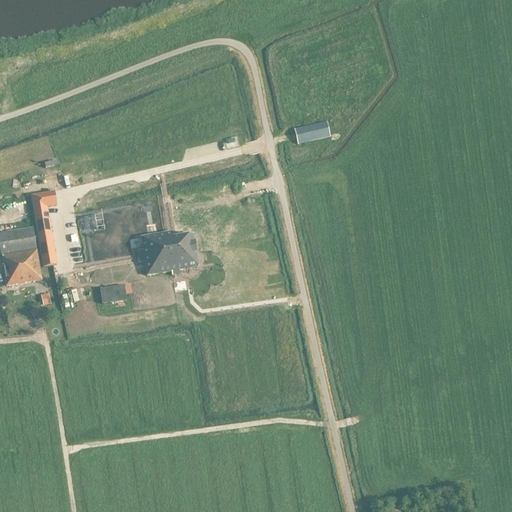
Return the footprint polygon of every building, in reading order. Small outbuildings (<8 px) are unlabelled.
[(330,137),(327,122),(294,130),(297,144),(330,137)] [(54,192),(30,196),(43,267),(57,265),(49,219),(47,220),(45,208),(47,207),(56,206),(54,192)] [(32,228),(5,233),(0,233),(0,252),(1,256),(36,250),(32,228)] [(172,232),(140,238),(142,251),(137,252),(139,264),(144,263),(147,276),(171,272),(172,276),(180,275),(179,271),(198,267),(193,235),(178,237),(178,239),(173,240),(172,232)] [(4,265),(2,265),(6,287),(41,280),(36,251),(2,256),(4,265)] [(38,282),(40,290),(48,287),(45,279),(38,282)] [(124,286),(99,290),(100,297),(102,304),(126,301),(124,286)] [(44,289),(47,301),(56,298),(52,287),(44,289)]
